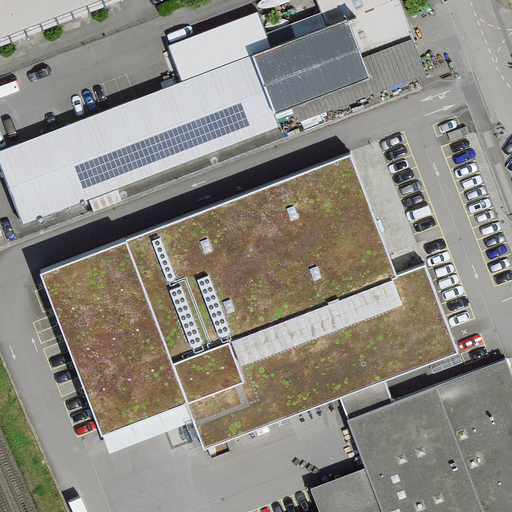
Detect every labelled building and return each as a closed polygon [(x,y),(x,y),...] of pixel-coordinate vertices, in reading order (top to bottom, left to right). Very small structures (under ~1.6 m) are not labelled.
[(0,0),(0,41),(111,0),(0,0)] [(250,55),(271,109),(367,72),(363,61),(414,42),(397,0),(319,0),(324,11),(266,33),(257,11),(202,32),(216,68),(250,55)] [(250,55),(216,68),(0,149),(0,159),(23,220),(276,123),(271,109),(250,55)] [(351,157),(43,270),(102,427),(186,396),(202,442),(339,391),(382,375),(456,349),(425,266),(395,277),(351,157)] [(320,511),(511,511),(511,372),(507,359),(465,375),(392,401),(382,375),(339,391),(367,466),(311,486),(320,511)]
